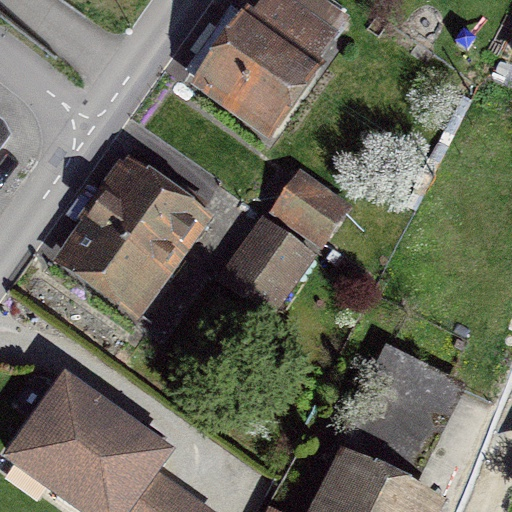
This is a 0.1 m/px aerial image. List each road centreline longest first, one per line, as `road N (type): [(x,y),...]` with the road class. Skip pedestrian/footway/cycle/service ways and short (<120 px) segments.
road 1 (residential): [(85,112),(0,237)]
road 2 (residential): [(171,0),(85,112)]
road 3 (residential): [(511,387),(454,511)]
